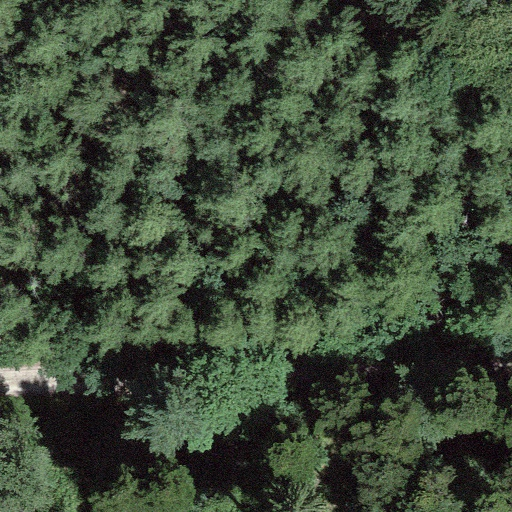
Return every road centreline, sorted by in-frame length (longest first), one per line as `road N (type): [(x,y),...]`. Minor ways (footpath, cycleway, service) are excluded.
road 1 (track): [(511,376),(0,389)]
road 2 (track): [(511,110),(365,0)]
